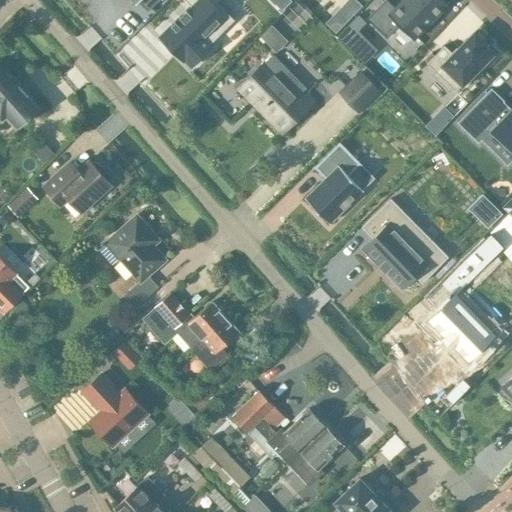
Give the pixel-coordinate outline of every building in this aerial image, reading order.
[(130,0),(136,5),(139,2),(148,11),(158,0),(130,0)] [(184,0),(191,6),(160,37),(173,49),(174,50),(174,51),(175,52),(175,51),(177,53),(176,53),(177,54),(179,55),(179,56),(183,60),(185,59),(191,65),(208,48),(211,46),(209,44),(234,20),(217,3),(219,0),(184,0)] [(387,0),(384,0),(367,18),(387,38),(399,25),(413,39),(447,5),(441,0),(401,0),(395,7),(387,0)] [(358,15),(337,35),(350,49),(363,35),(359,31),(366,23),(358,15)] [(444,45),(427,63),(455,91),(491,54),(483,45),(485,42),(474,31),(453,53),(444,45)] [(255,71),(241,85),(255,99),(261,105),(259,108),(282,131),(286,127),(291,127),(298,120),(298,115),(315,99),(305,88),(306,87),(273,53),(263,64),(255,71)] [(38,106),(0,62),(0,119),(1,120),(6,116),(15,127),(38,106)] [(359,72),(340,93),(358,112),(378,91),(359,72)] [(491,87),(457,122),(478,142),(491,129),(511,149),(511,105),(511,106),(491,87)] [(40,143),(33,150),(44,162),(51,155),(40,143)] [(326,178),(305,198),(329,223),(363,189),(348,174),(359,163),(339,143),(315,166),(326,178)] [(91,164),(89,161),(70,178),(62,169),(44,186),(60,204),(68,197),(81,211),(110,184),(101,174),(103,172),(103,168),(98,162),(93,162),(91,164)] [(27,188),(9,205),(18,216),(37,198),(27,188)] [(511,197),(503,207),(511,215),(511,197)] [(372,237),(361,248),(401,289),(412,278),(419,286),(448,257),(398,206),(391,198),(361,227),(369,234),(372,237)] [(136,215),(99,249),(112,264),(119,258),(140,281),(123,295),(135,308),(158,287),(148,275),(165,259),(144,236),(150,231),(136,215)] [(505,221),(496,230),(501,235),(510,226),(505,221)] [(490,235),(427,297),(439,310),(436,313),(428,321),(443,336),(443,337),(444,338),(450,345),(451,346),(452,345),(467,361),(470,364),(505,329),(476,299),(463,286),(464,286),(503,247),(490,235)] [(0,306),(4,311),(28,286),(0,257),(0,306)] [(194,351),(228,318),(213,302),(195,318),(191,313),(190,314),(171,293),(143,318),(165,342),(177,332),(194,351)] [(228,318),(194,351),(212,371),(228,356),(220,347),(239,330),(228,318)] [(124,341),(113,352),(128,368),(139,357),(124,341)] [(101,373),(82,391),(100,411),(90,421),(112,445),(113,444),(121,453),(155,420),(125,388),(119,393),(101,373)] [(511,376),(501,387),(511,398),(511,376)] [(279,452),(289,462),(326,427),(320,420),(321,416),(315,409),(311,410),(309,408),(284,432),(281,428),(277,432),(273,429),(285,417),(259,390),(230,418),(246,434),(254,426),(279,452)] [(185,407),(177,414),(181,418),(185,423),(193,416),(185,407)] [(333,433),(326,427),(289,462),(299,473),(310,484),(322,472),(319,469),(344,445),(342,443),(343,438),(337,432),(333,433)] [(212,436),(192,454),(231,495),(250,476),(212,436)] [(187,472),(194,465),(185,456),(178,463),(187,472)] [(202,474),(194,465),(187,472),(195,481),(202,474)] [(115,507),(119,511),(144,511),(157,501),(155,498),(161,493),(147,478),(115,507)] [(391,511),(359,478),(334,501),(344,511),(391,511)] [(217,503),(224,496),(215,487),(208,494),(217,503)] [(255,494),(242,506),(247,511),(251,511),(262,502),(255,494)] [(233,505),(224,496),(217,503),(226,511),(233,505)] [(144,511),(167,511),(157,501),(144,511)]
